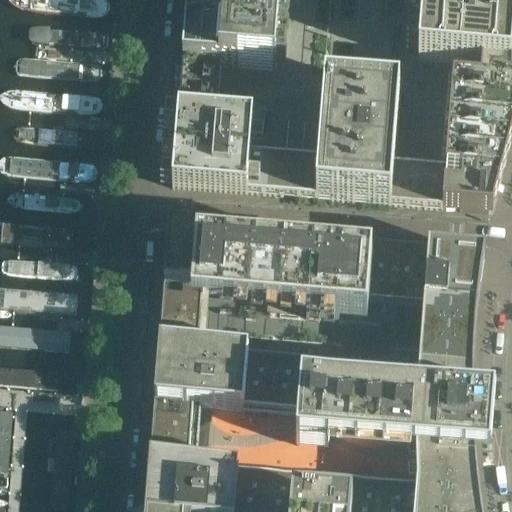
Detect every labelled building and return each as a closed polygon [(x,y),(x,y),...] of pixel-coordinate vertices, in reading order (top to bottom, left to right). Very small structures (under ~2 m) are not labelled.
[(24,13),(100,19),(102,18),(104,18),(106,17),(107,15),(108,14),(110,12),(111,10),(111,9),(110,7),(109,5),(108,4),(107,2),(105,1),(103,0),(7,0),(8,0),(9,2),(10,4),(11,6),(13,8),(15,9),(17,11),(19,12),(21,12),(24,13)] [(511,0),(187,0),(172,190),(492,216),(511,141),(511,0)] [(34,29),(33,44),(111,48),(112,33),(34,29)] [(14,76),(17,78),(84,84),(92,83),(97,83),(102,81),(107,78),(109,76),(104,72),(99,69),(93,67),(81,64),(72,63),(20,61),(15,63),(13,65),(12,68),(12,71),(13,74),(14,76)] [(86,94),(13,92),(10,94),(8,96),(6,99),(6,102),(6,106),(8,109),(11,111),(14,112),(83,115),(89,113),(95,112),(101,109),(104,107),(100,103),(96,99),(91,96),(86,94)] [(34,130),(20,139),(32,148),(86,150),(104,143),(87,132),(34,130)] [(20,181),(22,181),(98,185),(99,169),(23,165),(21,165),(19,165),(18,165),(17,166),(16,167),(15,169),(14,170),(14,172),(14,173),(14,175),(14,176),(15,177),(16,179),(18,180),(19,180),(20,181)] [(24,212),(80,215),(82,214),(84,212),(86,210),(86,207),(85,204),(83,202),(81,200),(25,195),(20,195),(16,197),(12,199),(9,203),(12,206),(16,209),(20,211),(24,212)] [(5,240),(6,242),(86,251),(88,249),(90,247),(91,244),(90,241),(89,238),(88,237),(9,227),(8,228),(6,231),(4,233),(4,236),(5,240)] [(155,408),(146,511),(480,511),(478,491),(461,490),(461,488),(190,466),(195,411),(212,412),(298,419),(296,448),(490,464),(495,403),(473,402),(473,377),(474,351),(477,314),(480,288),(485,258),(169,232),(155,408)] [(17,277),(20,278),(85,283),(88,282),(90,280),(92,278),(92,275),(92,272),(90,269),(88,268),(86,267),(21,264),(18,265),(16,267),(14,269),(14,272),(15,275),(17,277)] [(0,289),(0,309),(76,316),(78,296),(0,289)] [(6,339),(8,340),(60,342),(63,340),(64,338),(65,336),(64,333),(63,331),(60,329),(8,329),(6,330),(4,332),(4,335),(4,337),(6,339)] [(0,369),(0,389),(61,394),(76,387),(61,375),(0,369)] [(0,412),(0,486),(9,487),(15,414),(0,412)] [(57,448),(54,502),(54,505),(56,508),(59,510),(62,511),(65,511),(69,510),(71,508),(73,506),(74,502),(78,447),(77,438),(76,435),(74,433),(71,432),(67,432),(64,433),(62,435),(60,438),(57,448)]
